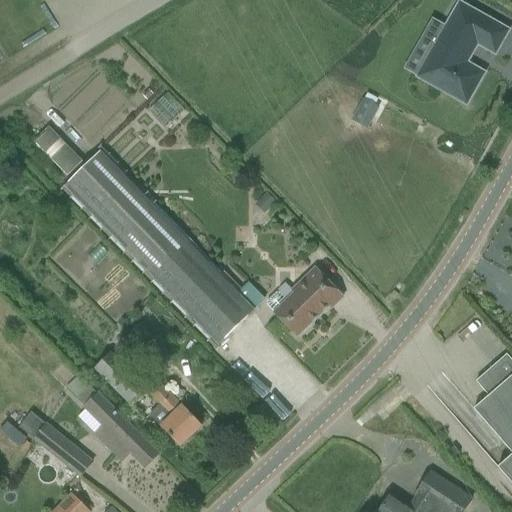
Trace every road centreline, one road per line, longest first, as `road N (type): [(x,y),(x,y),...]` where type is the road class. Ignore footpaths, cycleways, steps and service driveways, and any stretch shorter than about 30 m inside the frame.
road 1 (tertiary): [(224,511),(395,345),(511,165)]
road 2 (track): [(0,99),(158,0)]
